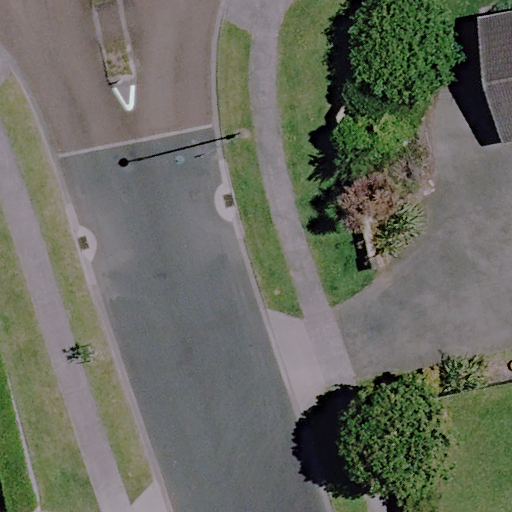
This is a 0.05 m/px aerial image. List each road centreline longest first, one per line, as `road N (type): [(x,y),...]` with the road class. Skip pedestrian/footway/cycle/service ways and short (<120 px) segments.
road 1 (residential): [(39,0),(153,278),(201,364)]
road 2 (residential): [(201,364),(161,0)]
road 3 (residential): [(201,364),(243,511)]
